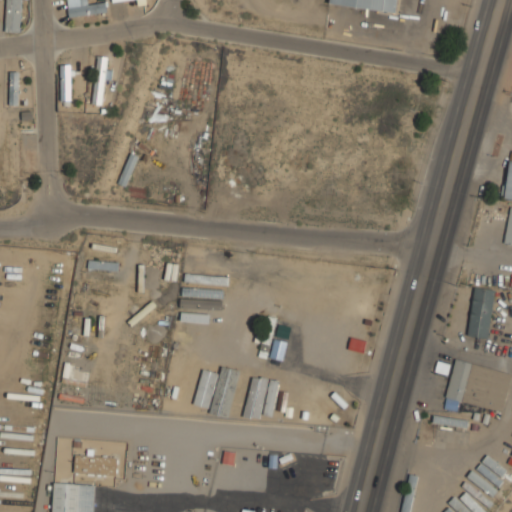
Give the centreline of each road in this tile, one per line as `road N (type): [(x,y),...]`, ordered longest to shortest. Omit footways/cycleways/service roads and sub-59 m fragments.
road 1 (primary): [(501,0),(364,511)]
road 2 (residential): [(481,71),(171,22),(0,46)]
road 3 (residential): [(0,226),(47,213),(429,252)]
road 4 (residential): [(47,213),(39,0)]
